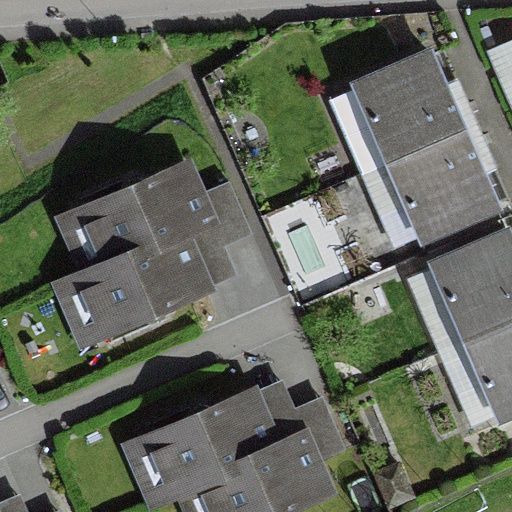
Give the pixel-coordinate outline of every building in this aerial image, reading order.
[(511,51),(496,58),(511,95),(511,51)] [(454,120),(426,55),(326,102),(353,163),(380,151),(418,239),(491,207),(465,145),(454,120)] [(182,247),(177,236),(204,224),(199,211),(180,167),(143,183),(132,179),(119,185),(115,196),(77,212),(101,266),(73,278),(98,335),(136,319),(146,323),(159,317),(164,307),(201,290),(182,247)] [(511,254),(503,234),(430,266),(496,418),(511,410),(511,254)] [(168,496),(196,484),(207,511),(283,511),(284,510),(322,494),(302,449),(297,437),(269,449),(252,407),(246,394),(209,410),(198,407),(185,412),(181,423),(143,439),(168,496)] [(394,465),(370,475),(384,507),(408,497),(394,465)]
